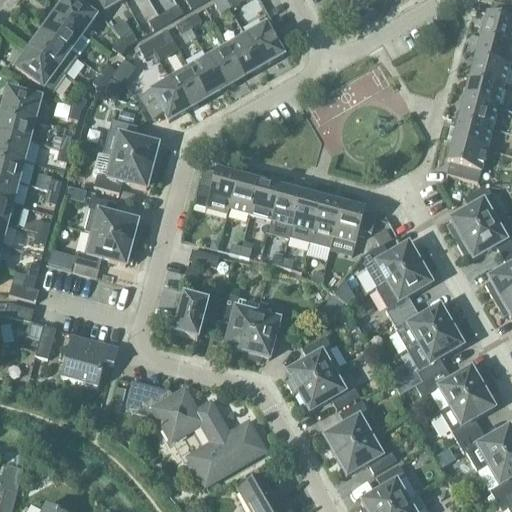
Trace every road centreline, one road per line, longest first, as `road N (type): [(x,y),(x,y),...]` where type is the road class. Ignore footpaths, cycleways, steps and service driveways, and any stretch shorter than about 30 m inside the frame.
road 1 (residential): [(140,324),(190,145),(329,63)]
road 2 (residential): [(328,511),(258,390),(145,359),(136,347),(140,324)]
road 3 (residential): [(511,377),(399,182)]
road 4 (residential): [(442,0),(329,63)]
